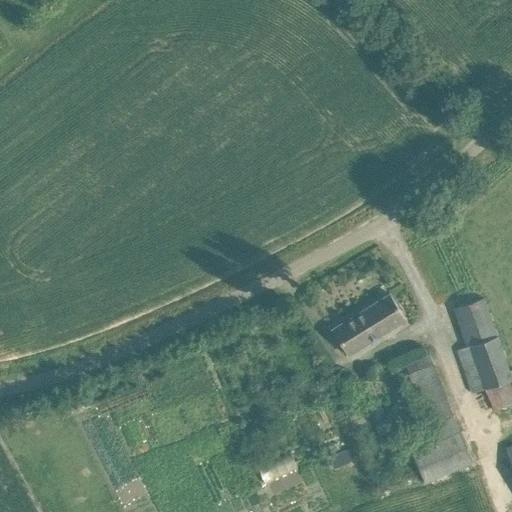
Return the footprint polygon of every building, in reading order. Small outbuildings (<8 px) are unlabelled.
[(406,320),(400,310),(390,293),(332,329),(349,355),(406,320)] [(511,404),(511,379),(490,316),(483,297),(453,308),(466,346),(457,349),(472,393),(486,389),(493,410),(511,404)] [(410,373),(409,374),(429,425),(405,434),(426,483),(474,461),(454,415),(431,355),(407,364),(410,373)] [(370,378),(360,382),(366,400),(377,395),(370,378)] [(492,511),(482,483),(434,503),(437,511),(492,511)]
